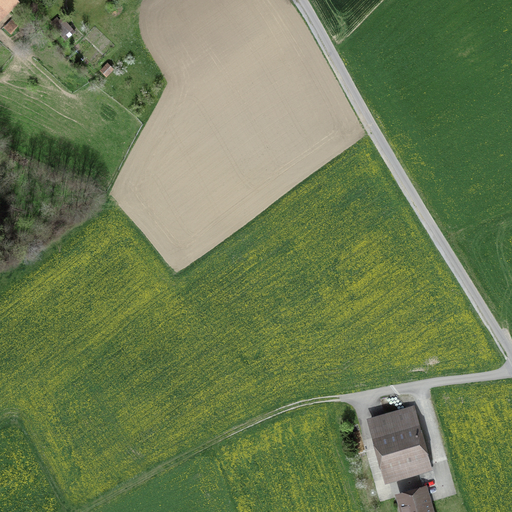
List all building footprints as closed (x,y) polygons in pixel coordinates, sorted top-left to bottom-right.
[(0,0),(0,20),(16,4),(12,0),(0,0)] [(60,19),(57,22),(54,19),(49,24),(60,36),(68,28),(60,19)] [(7,33),(15,26),(9,20),(1,27),(7,33)] [(105,77),(112,70),(107,65),(100,72),(105,77)] [(410,407),(371,418),(388,478),(427,467),(410,407)] [(403,511),(430,511),(424,489),(399,496),(403,511)]
